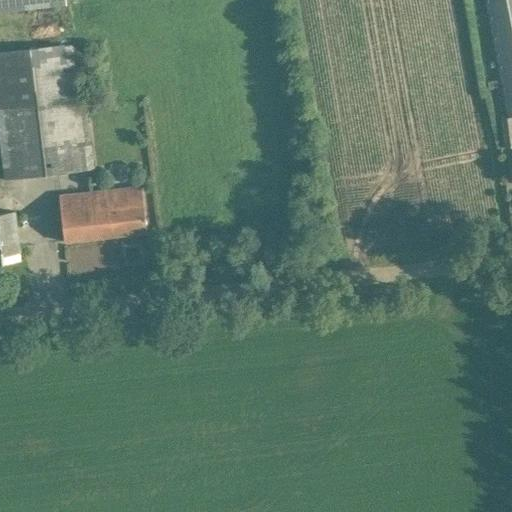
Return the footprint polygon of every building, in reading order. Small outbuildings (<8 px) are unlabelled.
[(59,0),(0,0),(0,8),(60,5),(59,0)] [(511,0),(486,0),(506,101),(509,116),(511,115),(511,0)] [(0,54),(0,133),(3,159),(5,179),(93,168),(90,142),(83,142),(72,46),(0,54)] [(511,116),(501,118),(505,148),(511,146),(511,116)] [(59,196),(64,242),(147,232),(142,188),(108,192),(108,190),(59,196)] [(0,262),(19,260),(14,212),(13,212),(0,213),(0,262)]
